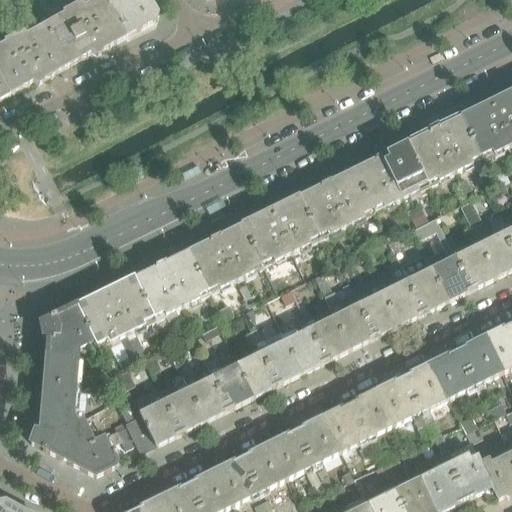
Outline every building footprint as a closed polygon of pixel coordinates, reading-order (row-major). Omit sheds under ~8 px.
[(125,42),(104,0),(85,11),(82,6),(63,17),(64,19),(45,29),(68,70),(81,63),(86,62),(87,62),(87,61),(91,57),(94,59),(103,54),(108,53),(109,54),(110,53),(113,49),(125,42)] [(157,18),(146,0),(104,0),(125,42),(154,25),(157,18)] [(68,70),(45,29),(26,40),(24,35),(4,46),(5,48),(0,50),(0,83),(8,99),(22,92),(28,91),(29,90),(32,86),(36,88),(45,83),(50,82),(51,82),(54,77),(68,70)] [(0,104),(8,99),(0,83),(0,104)] [(511,95),(460,121),(461,123),(480,162),(491,157),(493,160),(511,150),(511,95)] [(480,162),(461,123),(440,134),(438,132),(429,137),(429,139),(407,150),(426,188),(437,183),(438,187),(472,170),(470,166),(480,162)] [(426,188),(407,150),(386,160),(384,159),(380,161),(375,163),(376,166),(375,166),(353,176),(373,215),(382,210),(384,213),(418,197),(416,193),(426,188)] [(373,215),(353,176),(332,187),(330,186),(325,188),(321,190),(321,192),(299,203),(318,242),(328,236),(330,240),(364,223),(363,220),(373,215)] [(470,195),(465,183),(458,186),(464,198),(470,195)] [(467,206),(458,186),(452,189),(461,209),(467,206)] [(308,246),(318,242),(299,203),(298,201),(241,229),(242,231),(243,231),(262,269),(272,265),(274,268),(310,250),(308,246)] [(511,274),(511,233),(504,237),(500,230),(495,220),(489,223),(494,232),(492,234),(495,242),(490,244),(483,233),(471,206),(460,211),(478,250),(495,283),(511,274)] [(505,227),(499,217),(495,220),(500,230),(505,227)] [(243,231),(242,231),(221,241),(219,240),(210,245),(210,247),(188,258),(207,296),(218,291),(220,295),(254,278),(252,274),(262,269),(243,231)] [(495,283),(478,250),(455,261),(451,255),(452,255),(447,245),(441,248),(444,253),(424,263),(425,265),(447,307),(495,283)] [(369,255),(365,246),(357,249),(361,259),(369,255)] [(207,296),(188,258),(167,268),(165,267),(156,271),(156,274),(135,284),(154,322),(164,318),(165,321),(199,304),(198,301),(207,296)] [(340,269),(336,258),(329,261),(333,272),(340,269)] [(447,307),(425,265),(407,274),(402,265),(388,271),(393,281),(378,289),(399,331),(447,307)] [(353,273),(349,266),(340,270),(343,278),(353,273)] [(154,322),(135,284),(134,282),(76,310),(94,347),(96,351),(107,345),(118,366),(154,349),(144,328),(154,322)] [(332,298),(326,285),(317,290),(323,303),(332,298)] [(399,331),(378,289),(377,287),(358,296),(353,286),(342,291),(347,302),(345,303),(350,313),(333,322),(350,355),(399,331)] [(251,301),(245,290),(239,293),(245,304),(251,301)] [(304,304),(298,292),(291,295),(297,308),(304,304)] [(245,304),(239,293),(233,296),(239,307),(245,304)] [(87,376),(88,369),(79,362),(80,355),(94,347),(76,310),(40,328),(43,340),(48,341),(44,388),(62,389),(62,394),(76,395),(78,375),(87,376)] [(350,355),(333,322),(316,330),(312,323),(311,324),(306,313),(295,318),(298,324),(292,327),(295,333),(282,339),(285,345),(302,379),(350,355)] [(197,328),(192,317),(186,320),(192,331),(197,328)] [(192,331),(186,320),(180,323),(186,334),(192,331)] [(511,328),(501,334),(483,343),(502,379),(511,373),(511,328)] [(261,345),(256,334),(250,337),(255,348),(261,345)] [(255,348),(250,337),(244,340),(250,351),(255,348)] [(474,392),(502,379),(483,343),(465,352),(447,361),(429,370),(448,405),(474,392)] [(253,403),(302,379),(285,345),(237,369),(253,403)] [(253,403),(237,369),(219,378),(209,358),(203,361),(209,375),(213,381),(188,393),(205,427),(253,403)] [(209,375),(203,361),(195,365),(199,372),(201,371),(205,377),(209,375)] [(435,425),(429,415),(448,405),(429,370),(411,379),(393,387),(393,388),(375,396),(394,432),(412,423),(424,448),(439,440),(433,426),(435,425)] [(130,398),(123,383),(112,389),(111,398),(116,406),(130,398)] [(205,427),(188,393),(183,385),(160,396),(154,385),(147,389),(158,409),(140,418),(156,450),(155,450),(156,451),(205,427)] [(95,445),(83,423),(78,425),(74,419),(76,395),(62,394),(62,389),(44,388),(40,436),(35,435),(30,447),(66,466),(78,445),(86,450),(95,445)] [(340,459),(394,432),(375,396),(357,405),(339,414),(340,414),(322,423),(340,459)] [(156,450),(140,418),(130,398),(116,406),(125,424),(127,428),(142,457),(155,450),(156,450)] [(471,421),(459,426),(461,430),(465,438),(477,432),(471,421)] [(511,502),(511,444),(501,421),(494,425),(502,443),(503,443),(505,448),(478,461),(481,467),(479,468),(494,497),(497,504),(504,501),(510,503),(511,502)] [(322,468),(340,459),(322,423),(304,432),(295,436),(286,441),(268,450),(286,486),(314,472),(320,483),(321,483),(322,484),(320,485),(319,485),(312,489),(318,500),(326,497),(325,496),(328,495),(334,492),(322,468)] [(142,458),(142,457),(127,428),(124,430),(126,432),(117,437),(116,436),(105,441),(95,445),(86,450),(78,445),(66,466),(95,481),(118,470),(142,458)] [(483,443),(477,432),(465,438),(470,448),(471,449),(483,443)] [(481,467),(478,461),(477,460),(471,449),(470,448),(451,456),(442,439),(434,443),(446,469),(421,482),(436,511),(451,511),(456,510),(464,506),(474,501),(484,496),(484,497),(484,496),(490,499),(494,497),(479,468),(481,467)] [(232,511),(286,486),(268,450),(250,459),(250,458),(232,467),(232,468),(214,476),(232,511)] [(419,468),(423,455),(421,451),(408,458),(414,470),(419,468)] [(391,463),(387,456),(376,462),(379,469),(391,463)] [(436,511),(421,482),(401,492),(389,467),(381,471),(390,489),(364,502),(366,509),(367,511),(436,511)] [(163,511),(232,511),(214,476),(196,485),(178,494),(159,504),(163,511)] [(352,483),(349,476),(341,480),(344,487),(352,483)]
